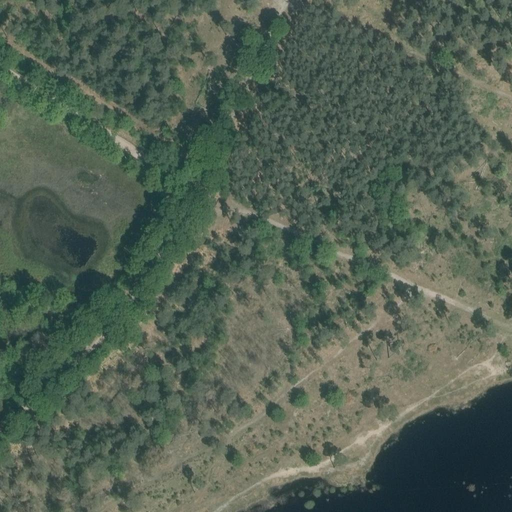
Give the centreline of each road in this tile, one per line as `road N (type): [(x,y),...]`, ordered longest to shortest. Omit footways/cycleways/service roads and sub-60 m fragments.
road 1 (unknown): [(511,325),(223,204)]
road 2 (unknown): [(0,412),(95,329),(187,186)]
road 3 (track): [(0,66),(187,186)]
road 4 (track): [(275,0),(187,186)]
